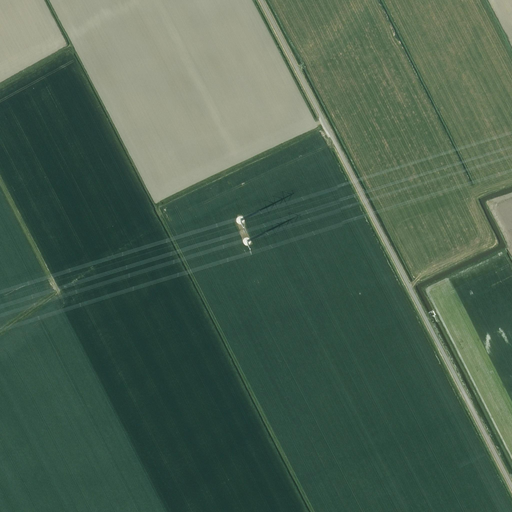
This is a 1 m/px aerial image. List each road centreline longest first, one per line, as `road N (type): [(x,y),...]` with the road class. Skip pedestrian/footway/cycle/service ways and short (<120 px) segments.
road 1 (unclassified): [(511,486),(262,0)]
road 2 (track): [(0,178),(56,286)]
